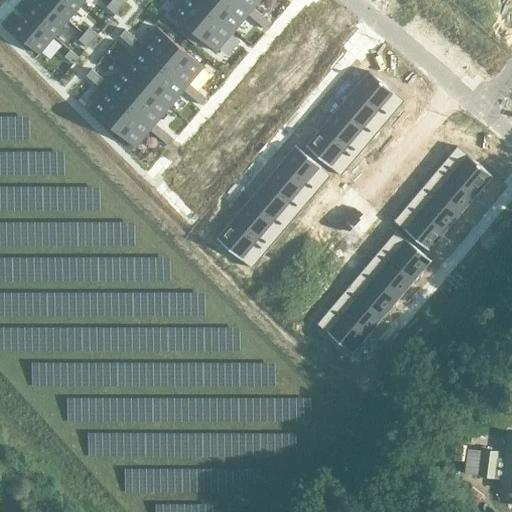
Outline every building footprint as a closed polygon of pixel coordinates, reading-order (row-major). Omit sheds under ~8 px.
[(44,0),(37,0),(26,13),(54,37),(68,21),(44,0)] [(77,0),(44,0),(68,21),(82,4),(77,0)] [(123,0),(112,0),(112,1),(121,8),(126,2),(123,0)] [(197,0),(181,0),(170,13),(194,32),(211,12),(197,0)] [(197,0),(211,12),(221,0),(197,0)] [(237,0),(221,0),(211,12),(234,31),(251,12),(237,0)] [(237,0),(251,12),(261,0),(237,0)] [(112,1),(107,7),(116,15),(121,8),(112,1)] [(254,8),(249,15),(257,22),(263,16),(254,8)] [(211,12),(194,32),(217,52),(234,31),(211,12)] [(26,13),(12,31),(40,54),(54,37),(26,13)] [(263,16),(257,22),(266,30),(272,23),(263,16)] [(185,25),(179,31),(188,39),(194,32),(185,25)] [(158,27),(140,48),(164,68),(181,47),(158,27)] [(89,28),(84,34),(93,41),(98,35),(89,28)] [(126,30),(120,36),(129,44),(134,37),(126,30)] [(194,32),(188,39),(197,46),(202,40),(194,32)] [(84,34),(79,40),(87,48),(93,41),(84,34)] [(134,37),(129,44),(138,51),(143,45),(134,37)] [(181,47),(164,68),(187,87),(204,67),(181,47)] [(140,48),(123,68),(147,88),(164,68),(140,48)] [(70,50),(65,57),(73,64),(79,58),(70,50)] [(123,68),(107,88),(130,107),(147,88),(123,68)] [(164,68),(147,88),(170,107),(187,87),(164,68)] [(92,70),(86,76),(95,84),(101,77),(92,70)] [(370,72),(354,91),(388,120),(405,101),(370,72)] [(101,77),(95,84),(104,91),(109,84),(101,77)] [(190,84),(184,91),(193,98),(198,92),(190,84)] [(107,88),(89,108),(112,128),(130,107),(107,88)] [(147,88),(130,107),(153,127),(170,107),(147,88)] [(354,91),(338,109),(373,139),(388,120),(354,91)] [(198,92),(193,98),(202,106),(207,99),(198,92)] [(130,107),(112,128),(136,148),(153,127),(130,107)] [(338,109),(323,128),(357,157),(373,139),(338,109)] [(156,124),(151,130),(159,138),(165,131),(156,124)] [(414,127),(407,136),(413,141),(420,132),(414,127)] [(323,128),(306,146),(341,176),(357,157),(323,128)] [(165,131),(159,138),(168,145),(174,139),(165,131)] [(407,136),(399,145),(405,150),(413,141),(407,136)] [(425,136),(417,145),(423,150),(431,141),(425,136)] [(417,145),(410,154),(416,159),(423,150),(417,145)] [(296,146),(280,165),(315,195),(331,176),(296,146)] [(458,147),(442,166),(476,195),(492,176),(458,147)] [(383,163),(376,172),(382,178),(389,168),(383,163)] [(280,165),(265,183),(299,213),(315,195),(280,165)] [(442,166),(426,184),(461,213),(476,195),(442,166)] [(376,172),(368,182),(374,187),(382,178),(376,172)] [(394,172),(386,182),(392,187),(400,178),(394,172)] [(386,182),(379,191),(384,196),(392,187),(386,182)] [(265,183),(249,202),(284,231),(299,213),(265,183)] [(426,184),(411,202),(445,232),(461,213),(426,184)] [(249,202),(233,220),(268,250),(284,231),(249,202)] [(411,202),(394,221),(429,251),(445,232),(411,202)] [(347,206),(339,215),(345,220),(353,211),(347,206)] [(339,215),(332,224),(337,229),(345,220),(339,215)] [(358,215),(350,224),(356,230),(363,220),(358,215)] [(233,220),(217,239),(252,268),(268,250),(233,220)] [(350,224),(342,234),(348,239),(356,230),(350,224)] [(396,231),(380,250),(415,279),(431,260),(396,231)] [(316,243),(308,252),(314,257),(322,248),(316,243)] [(380,250),(365,268),(399,298),(415,279),(380,250)] [(308,252),(300,261),(306,266),(314,257),(308,252)] [(327,252),(319,261),(325,266),(333,257),(327,252)] [(319,261),(311,270),(317,275),(325,266),(319,261)] [(365,268),(349,287),(384,316),(399,298),(365,268)] [(292,270),(285,279),(291,284),(298,275),(292,270)] [(303,279),(296,288),(302,293),(309,284),(303,279)] [(349,287),(333,305),(368,335),(384,316),(349,287)] [(333,305),(317,324),(352,353),(368,335),(333,305)] [(503,491),(511,492),(511,437),(510,437),(506,461),(496,460),(497,453),(483,452),(480,477),(504,480),(503,491)]
